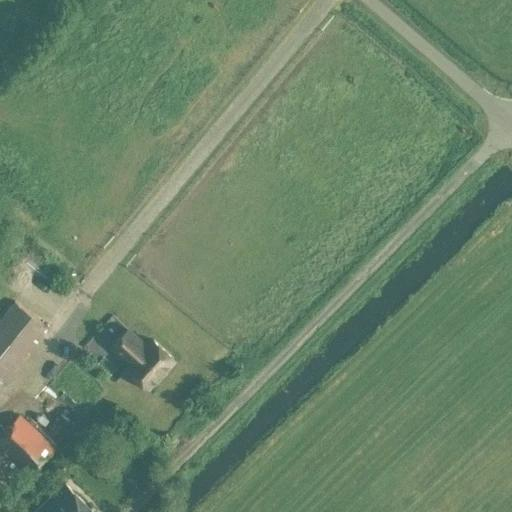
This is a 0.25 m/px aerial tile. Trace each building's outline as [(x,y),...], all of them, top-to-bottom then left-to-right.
[(0,378),(4,381),(48,326),(15,300),(0,319),(0,378)] [(127,368),(148,387),(174,358),(154,340),(147,347),(128,329),(113,346),(132,363),(127,368)] [(0,436),(0,445),(31,474),(56,447),(20,414),(0,436)] [(125,433),(119,426),(102,440),(108,446),(125,433)] [(0,468),(3,472),(13,463),(2,452),(0,453),(0,468)] [(94,511),(66,482),(35,511),(94,511)]
